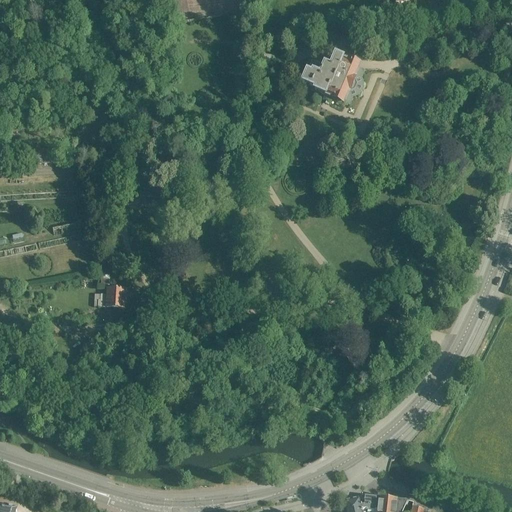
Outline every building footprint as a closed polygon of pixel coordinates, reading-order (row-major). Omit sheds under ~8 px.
[(353,81),(358,68),(348,64),(347,65),(342,63),(342,61),(335,58),(332,64),(324,61),(321,67),(312,63),(302,86),(315,91),(314,93),(324,97),(325,101),(329,103),(333,101),(343,105),(348,93),(349,93),(354,92),(356,86),(354,81),(353,81)] [(56,164),(55,150),(27,152),(28,166),(56,164)] [(140,190),(139,200),(158,200),(158,190),(140,190)] [(109,275),(101,275),(101,286),(109,286),(109,275)] [(107,296),(105,296),(101,296),(100,302),(98,302),(98,309),(124,310),(125,303),(126,304),(126,299),(125,299),(126,292),(107,291),(107,296)] [(73,329),(66,322),(60,328),(67,335),(73,329)] [(45,331),(52,339),(60,332),(53,324),(45,331)] [(362,506),(362,511),(365,511),(367,510),(366,511),(374,511),(375,511),(377,511),(379,499),(365,497),(364,506),(362,506)] [(362,511),(362,506),(360,498),(342,502),(344,511),(362,511)] [(402,511),(405,506),(397,505),(397,501),(379,499),(377,511),(375,511),(374,511),(402,511)]
